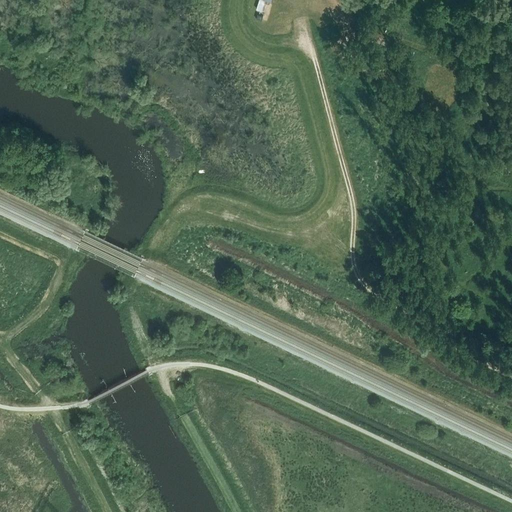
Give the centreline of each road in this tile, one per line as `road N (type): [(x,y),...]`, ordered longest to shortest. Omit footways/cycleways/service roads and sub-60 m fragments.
road 1 (track): [(294,0),(352,200),(353,271),(450,345),(511,376)]
road 2 (track): [(232,511),(160,367)]
